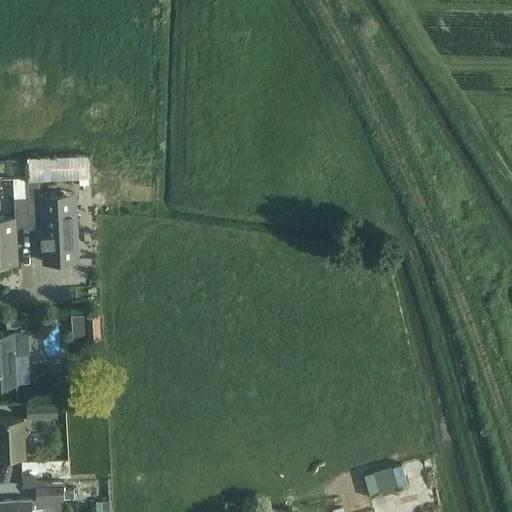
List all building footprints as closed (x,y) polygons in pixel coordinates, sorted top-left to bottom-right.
[(31,145),(31,164),(81,163),(80,144),(31,145)] [(0,263),(18,262),(16,229),(30,229),(28,177),(14,178),(16,217),(0,217),(0,263)] [(41,213),(41,205),(39,177),(28,177),(30,229),(41,228),(43,261),(74,260),(73,237),(77,236),(76,212),(41,213)] [(99,339),(98,315),(86,315),(88,340),(99,339)] [(0,389),(9,389),(9,382),(17,382),(16,352),(29,352),(28,330),(0,331),(0,389)] [(29,417),(57,416),(57,403),(28,404),(29,417)] [(25,417),(0,417),(0,453),(26,453),(25,417)] [(363,484),(403,479),(400,454),(360,460),(363,484)] [(36,483),(37,497),(64,496),(63,490),(63,482),(36,483)] [(74,490),(63,490),(64,496),(64,499),(74,499),(74,490)] [(379,511),(383,511),(400,507),(396,492),(376,498),(379,511)] [(33,511),(33,499),(0,500),(0,511),(33,511)] [(347,511),(370,511),(368,501),(346,504),(347,511)]
